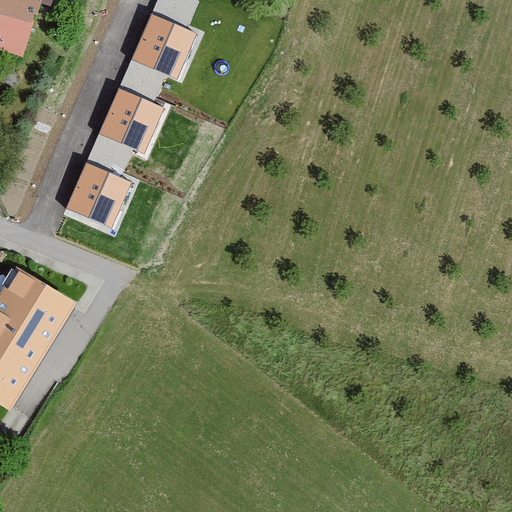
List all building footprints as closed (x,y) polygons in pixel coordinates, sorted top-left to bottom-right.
[(34,0),(0,0),(0,8),(29,17),(34,0)] [(195,34),(151,15),(131,59),(176,79),(195,34)] [(163,108),(119,89),(100,134),(144,153),(163,108)] [(131,182),(87,163),(68,208),(112,227),(131,182)] [(75,304),(16,269),(0,294),(0,403),(10,410),(75,304)]
